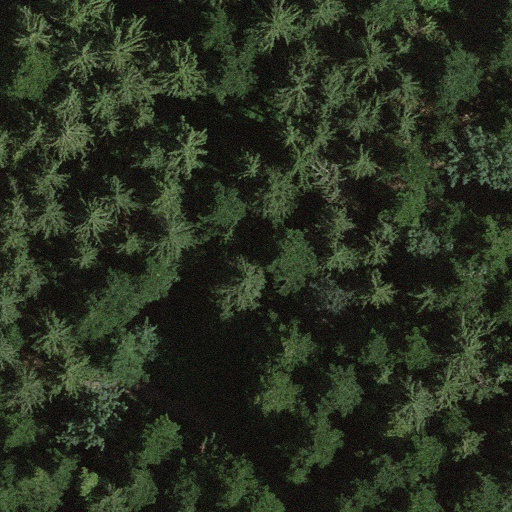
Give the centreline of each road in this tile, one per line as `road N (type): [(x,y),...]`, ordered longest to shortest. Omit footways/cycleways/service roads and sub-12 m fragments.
road 1 (track): [(0,392),(52,375),(156,372),(207,398),(313,511)]
road 2 (track): [(511,325),(431,313),(301,341),(207,398)]
